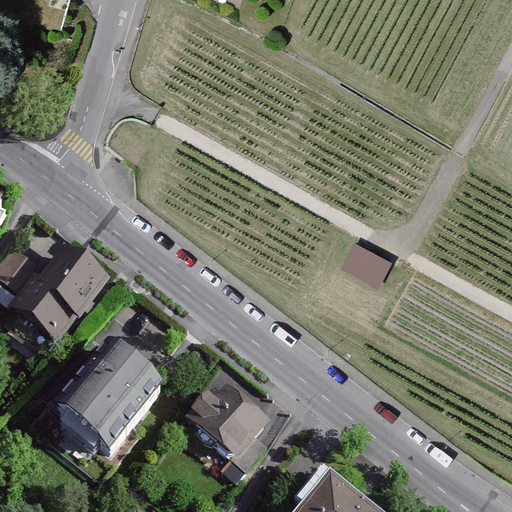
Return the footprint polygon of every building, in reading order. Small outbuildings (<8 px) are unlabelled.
[(391,260),(354,241),(342,265),(379,284),(391,260)] [(45,281),(21,264),(1,290),(28,310),(14,328),(60,361),(78,336),(86,342),(121,295),(65,254),(45,281)] [(55,425),(113,473),(169,403),(109,355),(55,425)] [(189,437),(239,477),(277,430),(236,397),(227,408),(218,401),(189,437)] [(345,511),(327,498),(315,511),(345,511)]
